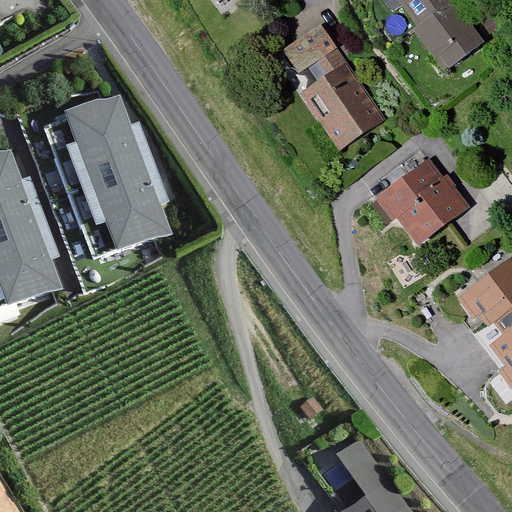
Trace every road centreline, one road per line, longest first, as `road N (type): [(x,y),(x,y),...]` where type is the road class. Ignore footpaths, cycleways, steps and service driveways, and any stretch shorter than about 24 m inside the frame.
road 1 (tertiary): [(486,511),(244,205)]
road 2 (residential): [(314,511),(270,438),(230,276),(230,239),(244,205)]
road 3 (tertiary): [(244,205),(102,0)]
